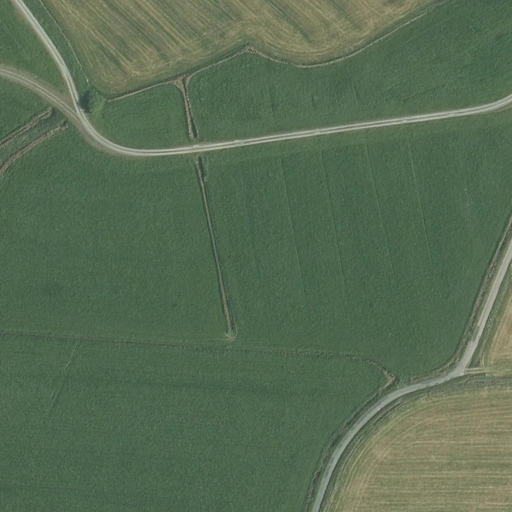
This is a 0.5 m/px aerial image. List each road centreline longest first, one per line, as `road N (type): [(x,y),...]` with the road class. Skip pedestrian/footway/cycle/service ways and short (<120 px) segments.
road 1 (track): [(511,94),(495,104),(130,151),(102,140),(36,83),(0,68)]
road 2 (unclassified): [(511,247),(462,364),(439,384),(366,417),(340,447),(311,511)]
road 3 (track): [(80,116),(70,63),(24,0)]
